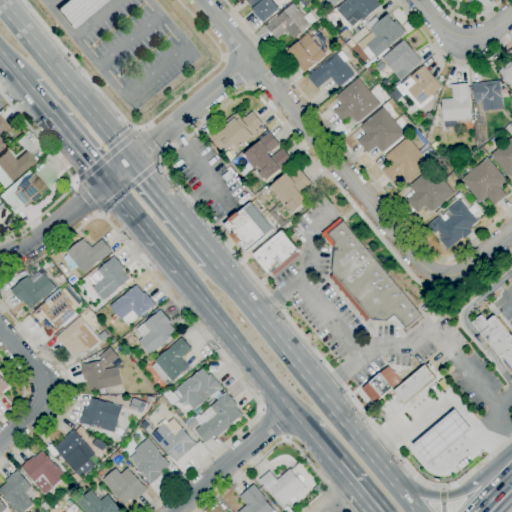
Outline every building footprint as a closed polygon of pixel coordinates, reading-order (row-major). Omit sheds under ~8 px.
[(64,0),(55,8),(71,28),(105,0),(64,0)] [(264,23),(253,10),(254,9),(247,1),(248,0),(272,0),(280,9),(264,23)] [(341,0),(332,8),(325,0),(341,0)] [(352,28),(347,21),(347,22),(336,9),(346,0),(375,0),(380,6),(363,20),(362,19),(352,28)] [(476,0),(466,8),(465,6),(468,3),(465,0),(454,0),(453,1),(452,0),(476,0)] [(280,44),(265,27),(277,17),(278,17),(293,4),(305,17),(310,12),(317,20),(294,40),(288,32),(286,34),(285,32),(278,38),(282,42),(280,44)] [(367,69),(364,66),(369,63),(368,62),(369,61),(370,62),(376,57),(375,56),(371,60),(363,51),(368,47),(367,46),(363,50),(358,45),(372,32),(370,30),(388,15),(394,22),(396,21),(405,32),(403,34),(404,35),(376,58),(378,60),(367,69)] [(345,40),(341,34),(346,30),(350,36),(345,40)] [(305,73),(287,52),(308,35),(311,39),(319,32),(332,48),(325,54),(326,55),(305,73)] [(339,47),(335,42),(340,38),(344,43),(339,47)] [(351,48),(347,43),(351,40),(355,45),(351,48)] [(401,80),(382,59),(391,51),(392,51),(404,41),(422,62),(410,72),(401,80)] [(318,89),(308,78),(337,53),(338,55),(342,51),(349,59),(345,63),(355,75),(340,87),(332,77),(318,89)] [(511,87),(499,72),(511,60),(511,87)] [(420,109),(401,87),(424,66),(442,87),(436,92),(438,94),(420,109)] [(344,124),(333,111),(342,105),(336,97),(358,78),(381,105),(360,123),(359,121),(356,123),(351,117),(344,124)] [(483,112),(482,101),(475,101),(473,84),(500,81),(501,96),(502,96),(503,109),(483,112)] [(445,129),(444,122),(442,100),(453,99),(452,88),(447,88),(447,86),(469,84),(470,99),(469,99),(471,119),(464,120),(465,128),(456,128),(445,129)] [(382,154),(376,146),(368,153),(358,141),(366,134),(360,127),(383,108),(406,134),(382,154)] [(220,151),(208,136),(236,113),(241,119),(244,117),(246,118),(253,112),(263,124),(256,130),(259,133),(254,137),(238,150),(234,144),(228,149),(225,147),(220,151)] [(0,117),(8,126),(0,132),(0,138),(6,145),(0,150),(0,117)] [(267,182),(247,158),(246,158),(244,156),(245,155),(244,154),(270,133),(280,145),(269,154),(272,158),(283,149),(293,161),(267,182)] [(407,184),(400,176),(392,183),(382,171),(390,164),(385,157),(408,137),(430,164),(407,184)] [(511,178),(510,176),(509,177),(491,155),(511,137),(511,178)] [(4,188),(0,183),(0,156),(7,150),(16,160),(27,150),(37,162),(30,167),(29,166),(11,182),(4,188)] [(494,206),(487,197),(481,202),(480,201),(479,202),(461,180),(488,158),(506,180),(504,181),(505,183),(500,187),(507,196),(494,206)] [(417,213),(407,201),(415,194),(410,188),(412,186),(411,185),(432,167),(455,194),(433,212),(432,210),(431,212),(426,206),(417,213)] [(293,214),(270,188),(288,173),(290,176),(299,168),(314,185),(303,195),(308,201),(293,214)] [(15,214),(4,201),(10,195),(7,192),(16,185),(17,186),(33,173),(36,176),(37,176),(43,183),(42,183),(47,188),(45,189),(48,192),(34,204),(31,201),(30,202),(29,202),(24,206),(24,207),(15,214)] [(448,250),(440,240),(442,239),(440,237),(442,236),(438,231),(435,234),(428,226),(440,216),(440,217),(460,201),(477,222),(471,227),(472,229),(470,231),(472,233),(464,239),(463,238),(448,250)] [(244,253),(238,246),(239,245),(231,235),(232,234),(225,226),(231,221),(230,220),(239,212),(239,213),(252,203),(275,230),(248,252),(246,251),(244,253)] [(336,243),(329,235),(344,222),(423,316),(422,317),(424,319),(406,334),(403,329),(401,331),(391,319),(388,322),(373,320),(371,318),(367,322),(330,278),(334,274),(332,272),(336,243)] [(275,276),(272,273),(270,275),(253,255),(283,231),(299,250),(296,253),(299,256),(275,276)] [(84,274),(78,266),(71,272),(64,258),(68,255),(67,253),(84,239),(92,249),(102,240),(112,252),(99,262),(99,261),(84,274)] [(105,302),(93,288),(95,286),(89,279),(114,257),(125,269),(123,270),(130,278),(116,290),(117,291),(105,302)] [(30,310),(23,301),(21,303),(11,291),(28,276),(34,284),(45,274),(57,288),(44,299),(43,299),(30,310)] [(62,286),(57,279),(62,275),(67,282),(62,286)] [(72,286),(67,281),(74,275),(78,280),(72,286)] [(114,322),(111,318),(116,314),(110,306),(123,296),(136,285),(143,294),(145,293),(149,297),(150,297),(152,299),(151,300),(155,305),(139,318),(132,311),(121,320),(119,318),(114,322)] [(52,335),(45,327),(44,328),(43,327),(41,329),(30,316),(61,290),(74,304),(71,307),(76,314),(52,335)] [(151,355),(139,341),(143,337),(137,330),(145,322),(146,323),(160,310),(171,322),(169,324),(176,333),(172,336),(175,339),(169,345),(166,341),(151,355)] [(497,360),(479,338),(482,335),(472,323),(482,315),(487,321),(494,316),(511,336),(511,335),(511,367),(502,356),(497,360)] [(76,359),(64,345),(62,346),(56,338),(81,317),(101,342),(90,352),(87,349),(76,359)] [(172,382),(169,378),(164,382),(151,367),(156,363),(155,362),(169,349),(182,338),(191,349),(181,359),(189,368),(172,382)] [(101,359),(99,358),(111,348),(119,358),(107,367),(104,367),(105,370),(119,367),(123,384),(106,388),(89,392),(86,381),(85,381),(81,365),(85,364),(86,365),(101,361),(101,359)] [(393,391),(425,365),(437,379),(405,406),(393,391)] [(375,404),(362,389),(389,367),(401,381),(375,404)] [(221,393),(213,399),(211,396),(194,410),(189,404),(186,406),(181,399),(183,397),(177,389),(189,378),(190,379),(203,369),(208,376),(211,374),(222,388),(219,391),(221,393)] [(0,397),(0,374),(10,386),(0,395),(2,396),(0,397)] [(227,392),(237,404),(235,406),(242,416),(230,426),(230,427),(217,437),(215,435),(206,443),(196,430),(206,422),(207,423),(209,421),(204,416),(206,414),(205,412),(216,403),(213,399),(221,393),(223,391),(225,394),(227,392)] [(178,413),(166,398),(174,393),(185,407),(178,413)] [(114,433),(100,429),(100,428),(84,424),(84,425),(79,423),(84,408),(86,409),(87,406),(89,406),(91,398),(122,407),(114,433)] [(455,410),(472,430),(430,465),(413,445),(455,410)] [(193,429),(188,423),(199,414),(204,420),(193,429)] [(176,462),(164,448),(163,449),(152,436),(165,424),(166,425),(174,419),(182,429),(182,428),(196,445),(176,462)] [(77,475),(59,453),(54,457),(47,448),(52,444),(52,445),(68,432),(69,434),(74,430),(95,454),(89,460),(95,467),(81,478),(77,474),(77,475)] [(150,485),(148,481),(130,459),(137,453),(135,450),(148,439),(170,465),(162,473),(163,474),(150,485)] [(45,495),(36,485),(24,471),(24,472),(21,468),(25,464),(25,463),(28,461),(33,457),(35,459),(43,451),(65,477),(45,495)] [(125,504),(114,492),(114,493),(103,481),(117,468),(122,474),(128,468),(144,487),(145,486),(148,490),(136,501),(134,499),(132,501),(131,499),(125,504)] [(282,503),(273,494),(272,495),(259,480),(270,471),(278,480),(290,469),(303,484),(296,491),(298,494),(294,497),(292,494),(282,503)] [(24,511),(16,511),(9,503),(10,502),(4,495),(4,496),(0,492),(0,488),(7,483),(5,481),(18,470),(32,487),(25,493),(34,504),(24,511)] [(239,511),(246,506),(239,498),(254,485),(271,504),(269,505),(275,511),(273,511),(239,511)] [(86,511),(78,502),(91,490),(101,501),(108,495),(123,511),(86,511)] [(51,506),(44,498),(50,494),(56,501),(51,506)]
